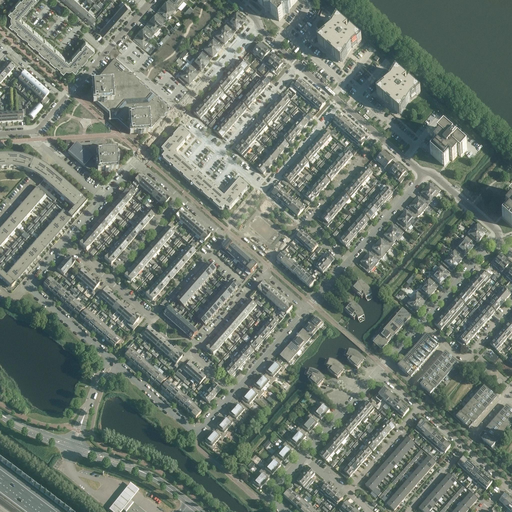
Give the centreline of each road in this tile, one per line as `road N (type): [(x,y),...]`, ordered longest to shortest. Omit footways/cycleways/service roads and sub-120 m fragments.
road 1 (residential): [(233,393),(190,355),(265,274),(306,308)]
road 2 (unclassified): [(347,0),(511,144)]
road 3 (residential): [(347,262),(307,223),(379,137)]
road 4 (residential): [(338,101),(266,186),(220,153)]
road 5 (residential): [(223,234),(150,318),(108,280)]
road 6 (residential): [(233,393),(201,429),(190,429),(114,363)]
